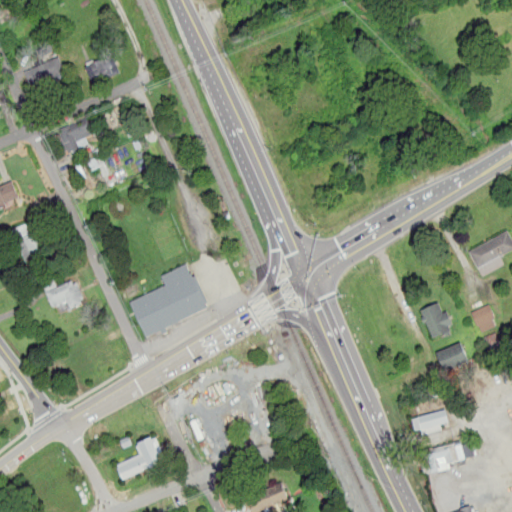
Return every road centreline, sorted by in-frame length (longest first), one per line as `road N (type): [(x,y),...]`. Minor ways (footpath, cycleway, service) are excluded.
road 1 (secondary): [(409,511),(177,0)]
road 2 (residential): [(148,371),(0,45)]
road 3 (tertiary): [(60,423),(305,282)]
road 4 (residential): [(135,86),(160,123),(234,320)]
road 5 (tertiary): [(305,282),(511,154)]
road 6 (residential): [(273,451),(119,511)]
road 7 (residential): [(0,142),(135,86),(145,71)]
